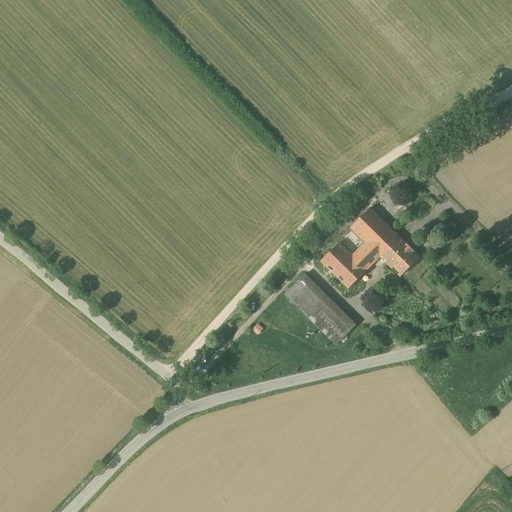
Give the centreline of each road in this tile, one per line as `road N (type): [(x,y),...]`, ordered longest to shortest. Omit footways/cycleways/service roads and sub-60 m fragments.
road 1 (unclassified): [(168,377),(327,204),(470,107),(498,99)]
road 2 (tertiary): [(511,328),(179,413)]
road 3 (unclassified): [(168,377),(0,237)]
road 4 (tertiary): [(179,413),(69,511)]
